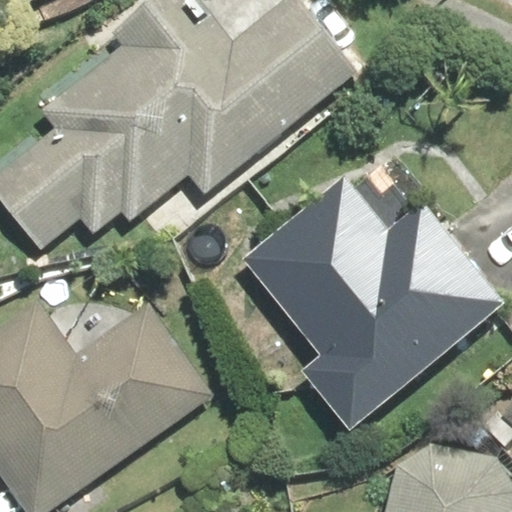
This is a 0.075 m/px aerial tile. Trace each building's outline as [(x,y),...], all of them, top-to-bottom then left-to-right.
[(64,139),(0,191),(0,198),(54,262),(89,233),(103,250),(129,228),(140,241),(200,191),(220,215),(373,87),(343,56),(304,6),(243,56),(195,0),(183,0),(159,25),(121,51),(128,59),(51,124),(64,139)] [(0,0),(0,22),(6,20),(12,33),(83,0),(0,0)] [(359,192),(256,274),(337,375),(315,393),(365,455),(511,337),(511,313),(438,221),(404,249),(359,192)] [(44,309),(0,339),(0,475),(25,511),(89,511),(227,416),(156,314),(83,364),(44,309)] [(399,478),(392,511),(511,511),(511,479),(506,470),(436,452),(399,478)]
